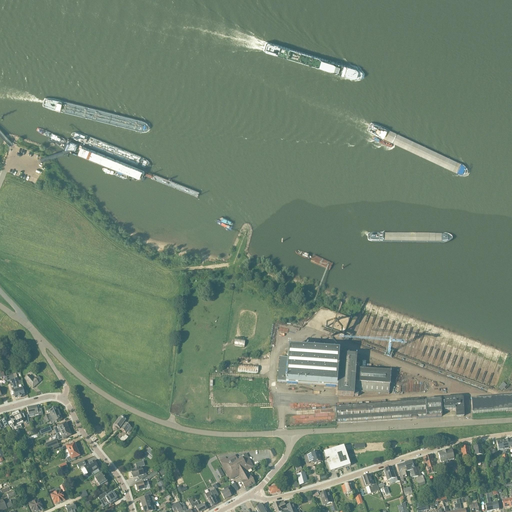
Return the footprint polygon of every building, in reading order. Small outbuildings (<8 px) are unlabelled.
[(36,52),(26,86),(69,95),(78,60),(36,51),(36,52)] [(65,137),(59,152),(166,194),(172,179),(65,137)] [(406,352),(410,341),(350,321),(346,331),(357,334),(355,340),(371,346),(372,343),(369,342),(369,340),(406,352)] [(343,333),(345,328),(334,323),(332,328),(343,333)] [(234,338),(233,346),(244,347),(245,340),(234,338)] [(279,358),(277,382),(337,386),(338,387),(337,396),(354,397),(354,396),(358,397),(358,393),(362,393),(389,395),(390,386),(391,372),(361,370),(361,363),(356,363),(356,357),(339,356),(339,353),(288,350),(288,359),(279,358)] [(497,385),(500,374),(430,350),(427,359),(436,362),(435,367),(442,370),(440,373),(480,387),(481,383),(484,383),(485,381),(497,385)] [(238,364),(238,372),(258,373),(258,366),(238,364)] [(17,366),(8,370),(10,374),(19,371),(17,366)] [(13,385),(15,390),(13,391),(15,399),(20,397),(18,390),(17,386),(15,379),(13,375),(13,374),(9,376),(5,377),(7,383),(10,382),(10,381),(11,380),(12,385),(13,385)] [(29,375),(25,379),(33,388),(39,383),(42,380),(38,376),(38,377),(35,379),(34,380),(30,375),(29,375)] [(505,380),(500,386),(503,389),(508,384),(505,380)] [(17,386),(18,390),(20,397),(25,396),(23,391),(25,391),(23,384),(17,386)] [(444,403),(442,403),(443,410),(444,411),(456,410),(456,417),(464,417),(463,399),(461,397),(443,399),(444,403)] [(511,397),(471,400),(472,413),(511,410),(511,397)] [(401,403),(336,407),(336,412),(337,423),(442,416),(441,400),(424,401),(424,398),(401,400),(401,403)] [(37,406),(27,408),(29,415),(34,414),(34,416),(38,415),(39,416),(43,415),(41,409),(38,410),(37,406)] [(48,415),(44,417),(45,420),(51,418),(60,414),(57,408),(49,411),(50,414),(48,415)] [(18,413),(16,414),(21,424),(26,422),(27,424),(29,422),(28,416),(24,417),(22,413),(19,414),(18,413)] [(13,417),(10,418),(12,420),(14,426),(12,427),(13,431),(22,427),(21,424),(16,414),(13,415),(13,417)] [(51,418),(45,420),(47,423),(50,422),(51,425),(54,423),(62,420),(60,414),(51,418)] [(118,428),(120,429),(126,420),(121,416),(114,425),(116,426),(115,427),(117,429),(118,428)] [(0,421),(0,431),(9,426),(6,420),(4,420),(4,419),(0,421)] [(58,427),(54,429),(56,435),(57,435),(60,433),(68,430),(68,429),(69,428),(68,427),(67,427),(66,424),(61,426),(61,425),(58,426),(58,427)] [(126,424),(121,430),(126,433),(126,432),(128,433),(128,432),(129,433),(132,429),(126,424)] [(60,433),(57,435),(58,438),(57,438),(59,441),(63,439),(71,436),(69,430),(68,430),(60,433)] [(53,446),(53,447),(59,444),(56,439),(46,444),(47,449),(53,446)] [(63,452),(64,455),(69,454),(77,450),(74,444),(70,446),(69,445),(62,447),(64,451),(63,452)] [(474,456),(475,456),(476,460),(480,459),(480,455),(483,455),(481,445),(473,446),(474,456)] [(325,454),(321,456),(323,460),(326,459),(327,461),(328,465),(330,471),(330,472),(338,470),(334,458),(338,457),(337,455),(345,452),(344,448),(344,447),(324,454),(325,454)] [(461,448),(461,451),(458,451),(459,454),(462,454),(463,459),(471,458),(469,447),(461,448)] [(24,450),(20,451),(24,461),(28,459),(24,450)] [(69,454),(64,455),(66,459),(67,459),(69,463),(76,460),(75,458),(80,457),(77,450),(69,454)] [(452,451),(445,452),(449,467),(453,466),(452,462),(450,462),(450,461),(454,460),(452,451)] [(321,462),(318,452),(307,455),(309,463),(312,462),(313,464),(321,462)] [(334,458),(338,470),(350,466),(345,452),(337,455),(338,457),(334,458)] [(445,452),(438,454),(440,463),(446,462),(446,463),(445,463),(445,464),(444,464),(445,468),(449,467),(445,452)] [(241,482),(245,489),(255,484),(251,477),(247,470),(253,467),(245,454),(236,459),(235,456),(227,460),(225,458),(220,461),(230,480),(238,475),(242,482),(241,482)] [(432,456),(423,458),(425,467),(429,466),(430,468),(435,467),(432,456)] [(84,467),(88,474),(87,475),(89,479),(95,475),(93,473),(99,469),(94,461),(84,467)] [(412,462),(404,464),(407,472),(410,471),(412,478),(418,477),(416,468),(414,468),(412,462)] [(66,463),(59,466),(61,471),(68,468),(66,463)] [(132,473),(131,473),(132,476),(133,476),(133,478),(138,477),(138,478),(140,477),(142,479),(147,476),(145,474),(144,475),(142,467),(145,467),(144,463),(136,465),(137,469),(137,468),(138,469),(131,471),(132,473)] [(404,464),(397,466),(401,482),(404,481),(403,479),(406,478),(405,473),(407,472),(404,464)] [(429,466),(425,467),(428,475),(434,474),(437,473),(435,467),(430,468),(429,466)] [(387,481),(394,479),(396,482),(400,481),(398,477),(396,478),(392,467),(384,470),(387,481)] [(304,473),(298,475),(298,478),(300,485),(307,483),(304,473)] [(102,474),(94,479),(98,484),(95,485),(97,489),(99,487),(100,487),(103,485),(104,486),(106,487),(107,486),(108,484),(107,483),(104,478),(102,474)] [(370,474),(362,477),(365,488),(369,487),(371,494),(379,491),(376,484),(374,485),(370,474)] [(423,476),(415,478),(417,485),(418,485),(425,482),(423,476)] [(143,482),(135,485),(137,491),(145,489),(146,490),(150,489),(149,485),(148,482),(143,484),(143,482)] [(350,483),(344,485),(345,485),(342,486),(344,493),(347,492),(347,493),(353,492),(350,483)] [(223,489),(225,491),(221,493),(224,500),(231,496),(228,492),(231,490),(229,486),(223,489)] [(269,489),(268,490),(269,492),(270,493),(271,495),(281,493),(280,486),(269,488),(269,489)] [(215,489),(210,492),(213,497),(210,492),(205,495),(212,507),(217,504),(215,500),(216,499),(215,498),(218,496),(215,489)] [(51,495),(55,505),(65,501),(60,491),(54,493),(53,490),(49,491),(51,495)] [(106,494),(98,498),(100,502),(103,500),(106,506),(110,504),(111,504),(118,500),(113,492),(107,496),(106,494)] [(329,492),(320,494),(324,505),(332,503),(329,492)] [(360,495),(355,496),(358,505),(363,504),(360,495)] [(148,498),(140,500),(142,507),(150,504),(153,504),(155,503),(154,498),(150,497),(148,498)] [(5,499),(0,501),(0,511),(7,509),(13,507),(16,505),(13,499),(10,501),(10,500),(7,502),(7,501),(6,501),(5,499)] [(191,499),(188,500),(192,508),(195,506),(198,511),(202,511),(206,510),(203,504),(199,506),(197,502),(194,504),(191,499)] [(39,500),(29,504),(32,511),(38,511),(43,510),(39,500)] [(284,502),(279,504),(278,503),(273,505),(275,511),(281,511),(287,509),(284,502)] [(183,511),(181,508),(182,507),(181,504),(179,504),(178,503),(171,506),(174,511),(175,511),(177,511),(178,511),(183,511)] [(181,504),(182,507),(181,508),(183,511),(190,511),(190,510),(188,511),(183,503),(181,504)] [(477,503),(469,505),(470,507),(470,511),(480,511),(479,505),(477,505),(477,503)]
